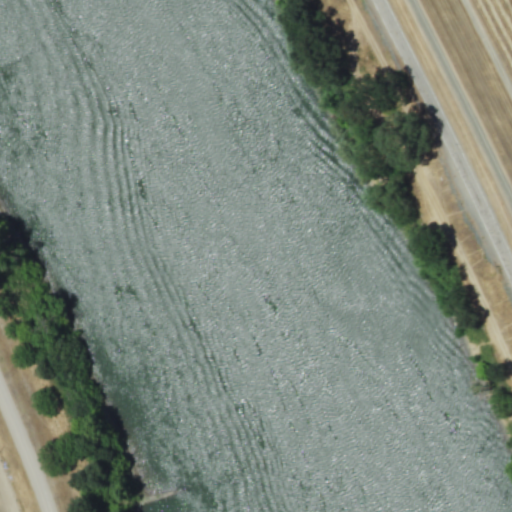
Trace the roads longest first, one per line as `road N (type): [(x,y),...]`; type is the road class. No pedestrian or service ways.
road 1 (secondary): [(374,0),(511,277)]
road 2 (tertiary): [(0,396),(46,511)]
